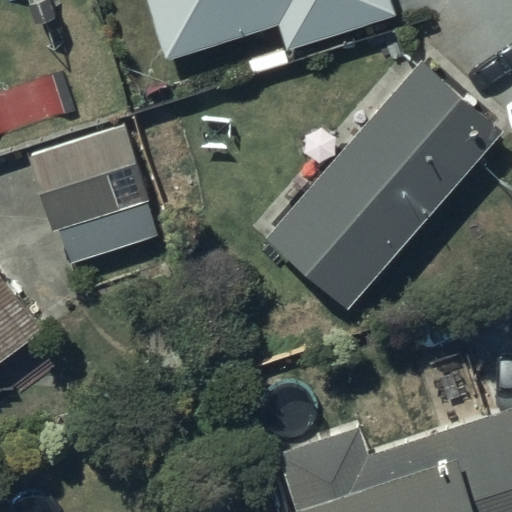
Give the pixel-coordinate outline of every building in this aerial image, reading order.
[(142,0),(160,55),(274,19),(282,45),(391,10),(387,0),(142,0)] [(340,302),(498,118),(419,49),(260,233),(340,302)] [(122,117),(20,149),(44,226),(146,195),(122,117)] [(0,346),(36,319),(0,271),(0,346)] [(511,511),(511,399),(366,447),(357,419),(269,447),(290,511),(511,511)]
